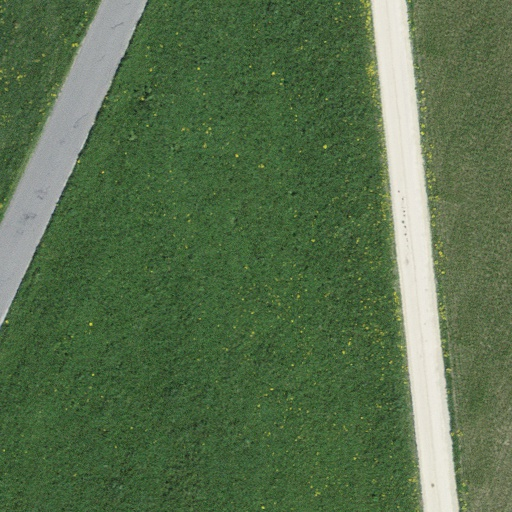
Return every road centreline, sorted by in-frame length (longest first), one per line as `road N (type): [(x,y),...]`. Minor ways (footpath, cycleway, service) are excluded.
road 1 (unclassified): [(376,0),(434,511)]
road 2 (unclassified): [(0,271),(121,0)]
